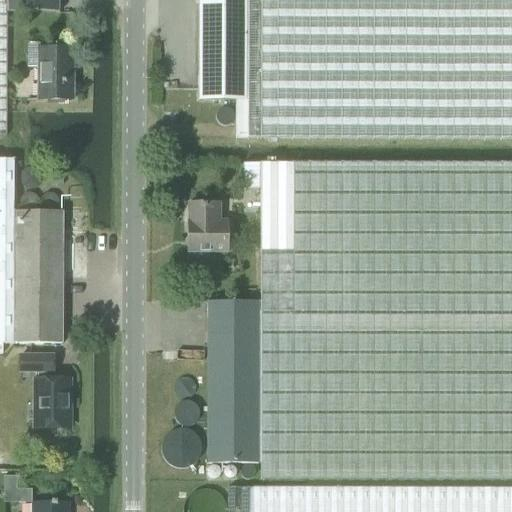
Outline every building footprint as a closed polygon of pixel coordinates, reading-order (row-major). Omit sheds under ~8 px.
[(56,0),(5,0),(5,11),(56,12),(56,0)] [(247,100),(246,0),(195,0),(196,100),(235,100),(247,100)] [(511,0),(246,0),(247,100),(246,137),(511,137),(511,0)] [(69,101),(70,49),(36,49),(35,101),(69,101)] [(235,100),(235,137),(246,137),(247,100),(235,100)] [(0,353),(3,353),(2,345),(14,344),(13,213),(14,165),(0,164),(0,353)] [(511,165),(259,165),(243,165),(243,188),(258,187),(258,302),(257,462),(258,479),(511,479),(511,165)] [(225,253),(225,222),(217,222),(217,204),(186,204),(186,253),(225,253)] [(60,212),(13,213),(14,344),(61,344),(60,212)] [(257,462),(258,302),(205,302),(204,462),(257,462)] [(35,380),(34,380),(34,402),(39,402),(39,428),(69,428),(69,380),(52,380),(52,356),(19,356),(19,372),(35,372),(35,380)] [(3,503),(29,502),(29,489),(17,490),(17,476),(2,477),(3,503)] [(511,511),(511,486),(253,487),(252,511),(511,511)] [(252,511),(253,487),(228,487),(228,511),(252,511)]
